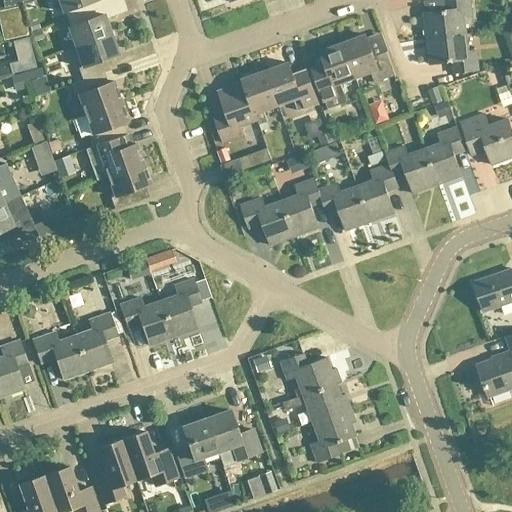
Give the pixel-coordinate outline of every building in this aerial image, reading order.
[(55,0),(61,15),(63,14),(66,22),(121,1),(120,0),(55,0)] [(425,41),(463,37),(461,19),(470,18),(468,0),(451,0),(443,1),(444,13),(422,16),(425,41)] [(121,1),(66,22),(68,29),(66,30),(73,50),(110,36),(104,21),(125,13),(121,1)] [(3,12),(10,43),(27,39),(20,8),(3,12)] [(511,30),(500,34),(510,63),(511,62),(511,30)] [(40,31),(30,35),(33,44),(43,41),(40,31)] [(117,56),(110,36),(73,50),(80,69),(76,70),(80,82),(82,82),(102,75),(114,70),(110,59),(117,56)] [(465,54),(463,37),(425,41),(427,67),(450,64),(452,76),(476,73),(474,53),(465,54)] [(341,46),(353,81),(369,75),(373,86),(393,78),(385,55),(372,60),(364,38),(341,46)] [(353,81),(341,46),(319,54),(319,56),(306,61),(322,104),(323,104),(326,112),(345,105),(339,86),(353,81)] [(20,50),(24,66),(35,63),(30,47),(20,50)] [(511,76),(507,64),(503,66),(498,68),(506,86),(511,103),(511,76)] [(264,73),(277,108),(292,103),(295,113),(316,106),(308,82),(295,87),(287,65),(264,73)] [(39,70),(8,79),(13,94),(24,91),(22,84),(41,78),(39,70)] [(277,108),(264,73),(240,82),(241,84),(242,84),(256,123),(257,127),(266,124),(262,114),(277,108)] [(80,82),(68,86),(72,98),(76,97),(83,117),(119,104),(112,84),(106,86),(102,75),(82,82),(80,82)] [(242,84),(241,84),(217,93),(225,117),(213,122),(221,145),(242,138),(238,129),(256,123),(242,84)] [(511,105),(511,103),(506,86),(494,91),(501,109),(511,105)] [(436,89),(426,92),(432,107),(441,103),(436,89)] [(387,121),(380,102),(367,107),(374,126),(387,121)] [(447,103),(432,108),(437,120),(451,114),(447,103)] [(126,124),(119,104),(83,117),(90,137),(86,138),(90,149),(124,137),(120,126),(126,124)] [(482,116),(458,125),(470,158),(485,152),(490,167),(511,159),(511,139),(505,121),(486,128),(482,116)] [(423,151),(436,187),(460,178),(452,156),(463,152),(455,129),(435,136),(439,145),(423,151)] [(329,133),(316,138),(320,147),(333,142),(329,133)] [(90,149),(91,150),(85,152),(94,183),(98,182),(142,166),(134,146),(128,149),(124,137),(90,149)] [(49,156),(45,143),(30,150),(34,162),(49,156)] [(436,187),(423,151),(406,157),(402,148),(383,155),(387,166),(392,178),(403,174),(411,196),(436,187)] [(266,150),(237,161),(242,172),(270,162),(266,150)] [(302,158),(292,162),(296,173),(306,170),(302,158)] [(62,161),(52,164),(56,176),(67,173),(62,161)] [(0,206),(15,200),(10,187),(13,186),(4,166),(0,167),(0,206)] [(142,166),(98,182),(106,180),(113,199),(109,201),(113,212),(147,200),(143,188),(149,186),(142,166)] [(371,182),(355,188),(368,224),(392,216),(384,194),(396,190),(392,178),(387,166),(368,173),(371,182)] [(296,197),(279,203),(292,239),(317,230),(309,209),(320,205),(320,204),(316,192),(312,181),(292,188),(296,197)] [(224,187),(229,200),(239,196),(235,183),(224,187)] [(335,185),(316,192),(320,204),(320,205),(324,216),(336,212),(344,233),(368,224),(355,188),(339,194),(335,185)] [(15,200),(0,206),(0,233),(3,232),(8,243),(34,231),(20,202),(17,203),(15,200)] [(292,239),(279,203),(263,209),(260,200),(238,208),(247,231),(260,226),(268,248),(292,239)] [(192,275),(197,269),(196,264),(194,263),(188,262),(183,267),(186,274),(192,275)] [(511,314),(511,272),(511,271),(472,285),(481,314),(499,308),(503,318),(511,314)] [(175,297),(157,303),(170,340),(195,331),(188,309),(199,305),(191,281),(172,288),(175,297)] [(170,340),(157,303),(141,309),(138,300),(117,307),(126,331),(139,326),(147,348),(170,340)] [(24,308),(21,312),(23,317),(27,319),(32,318),(34,314),(33,309),(28,307),(24,308)] [(112,314),(107,316),(107,315),(86,322),(89,331),(72,337),(84,374),(110,365),(102,343),(115,338),(115,337),(120,335),(112,314)] [(84,374),(72,337),(55,343),(52,334),(30,342),(38,365),(53,360),(61,382),(84,374)] [(511,336),(504,339),(509,353),(499,357),(499,359),(475,368),(487,399),(511,389),(511,336)] [(0,358),(0,399),(22,392),(14,370),(25,366),(17,342),(0,348),(0,354),(1,358),(0,358)] [(334,386),(334,387),(339,385),(333,371),(329,372),(324,360),(305,367),(301,355),(277,363),(285,383),(293,380),(299,398),(300,398),(334,386)] [(255,375),(269,370),(265,358),(251,363),(255,375)] [(300,398),(299,398),(280,405),(283,413),(302,406),(309,425),(348,411),(343,397),(338,398),(334,387),(334,386),(300,398)] [(348,411),(309,425),(316,443),(307,446),(315,466),(338,457),(333,446),(353,439),(348,426),(353,425),(348,411)] [(204,421),(215,454),(229,448),(235,463),(259,454),(250,432),(237,437),(228,413),(204,421)] [(284,419),(272,424),(276,435),(288,430),(284,419)] [(215,454),(204,421),(180,430),(189,453),(174,459),(182,481),(206,473),(201,459),(215,454)] [(120,442),(133,482),(149,477),(153,489),(176,480),(166,451),(151,456),(143,434),(120,442)] [(133,482),(120,442),(96,450),(104,473),(91,477),(102,507),(123,499),(119,487),(133,482)] [(42,478),(53,511),(65,511),(69,511),(96,511),(89,490),(76,494),(67,470),(42,478)] [(53,511),(42,478),(16,487),(24,511),(53,511)] [(155,499),(158,511),(177,511),(173,494),(155,499)]
